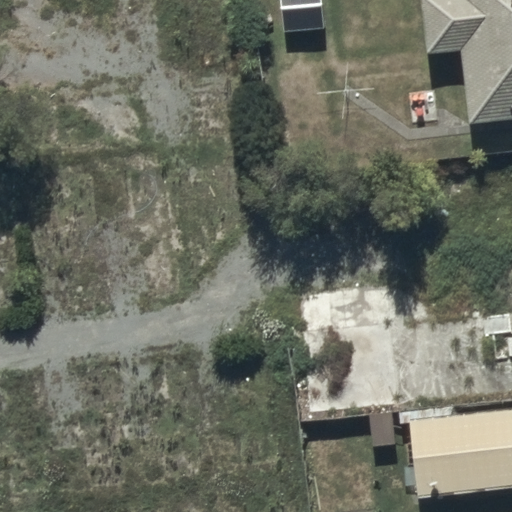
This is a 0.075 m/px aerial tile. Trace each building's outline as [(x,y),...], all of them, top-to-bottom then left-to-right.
[(219,0),(164,0),(171,58),(225,52),(219,0)] [(470,114),(511,109),(511,0),(424,0),(430,47),(462,44),(470,114)] [(239,75),(196,79),(201,140),(186,142),(188,168),(205,167),(209,216),(251,212),(239,75)] [(26,143),(30,142),(141,130),(136,89),(88,94),(87,82),(61,85),(63,97),(21,101),(26,143)] [(178,253),(167,151),(128,153),(131,215),(115,216),(116,241),(136,240),(139,289),(180,287),(178,253)] [(103,296),(93,160),(50,164),(53,225),(38,226),(39,254),(60,252),(62,299),(103,296)] [(18,171),(0,172),(0,306),(29,305),(18,171)] [(447,196),(412,197),(412,249),(447,249),(447,196)] [(484,328),(487,357),(511,354),(511,234),(453,240),(460,330),(484,328)] [(391,269),(299,276),(309,407),(401,400),(391,269)] [(270,340),(227,343),(230,393),(218,393),(219,419),(233,418),(235,456),(278,453),(270,340)] [(138,428),(157,427),(159,465),(200,463),(194,349),(151,351),(153,401),(137,402),(138,428)] [(126,472),(114,358),(73,363),(77,411),(60,413),(62,439),(80,437),(84,476),(126,472)] [(40,368),(0,370),(0,410),(1,418),(0,417),(0,445),(5,445),(7,484),(47,481),(40,368)] [(511,405),(409,417),(418,495),(511,484),(511,405)] [(288,511),(285,477),(242,482),(245,511),(288,511)] [(209,511),(207,488),(166,490),(167,511),(209,511)] [(133,511),(131,496),(90,500),(90,511),(133,511)]
